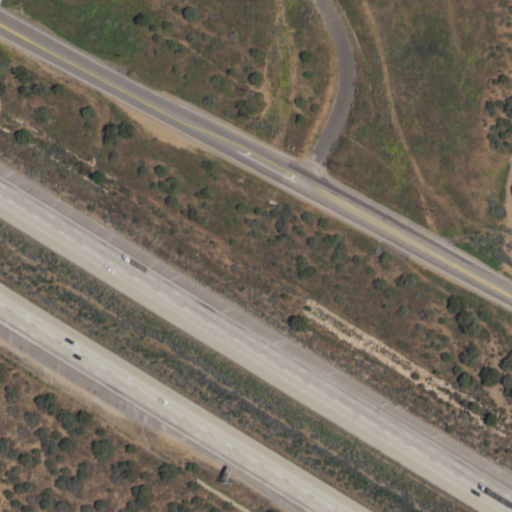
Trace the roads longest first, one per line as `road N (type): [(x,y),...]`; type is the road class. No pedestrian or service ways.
road 1 (motorway): [(511,496),(0,183)]
road 2 (primary): [(0,25),(511,288)]
road 3 (motorway): [(0,300),(238,452)]
road 4 (residential): [(299,179),(342,97),(338,39),(318,0)]
